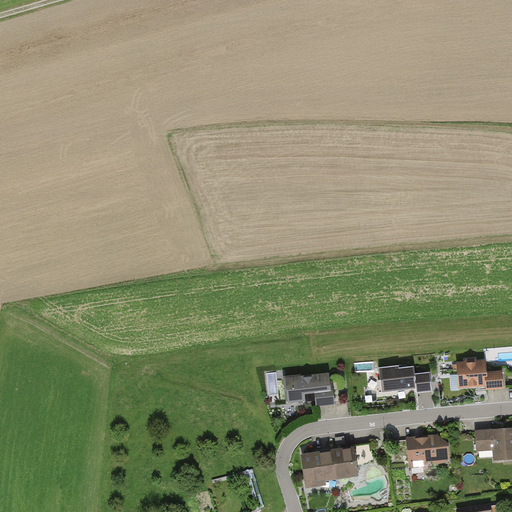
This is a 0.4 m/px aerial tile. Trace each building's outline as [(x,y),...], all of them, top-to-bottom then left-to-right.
[(459,365),(460,393),(489,391),(489,394),(506,393),(505,373),(490,374),(489,363),(459,365)] [(399,366),(380,368),(382,391),(412,388),(417,387),(418,393),(432,391),(430,373),(416,374),(415,367),(400,368),(399,366)] [(332,373),(285,378),(288,404),(305,402),(304,393),(316,392),(318,407),(335,405),(333,381),(332,373)] [(511,432),(477,434),(478,454),(494,453),(494,464),(511,462),(511,432)] [(449,439),(409,442),(411,471),(452,467),(449,439)] [(358,474),(355,449),(332,453),(336,478),(358,474)] [(336,478),(332,453),(303,457),(307,482),(336,478)]
